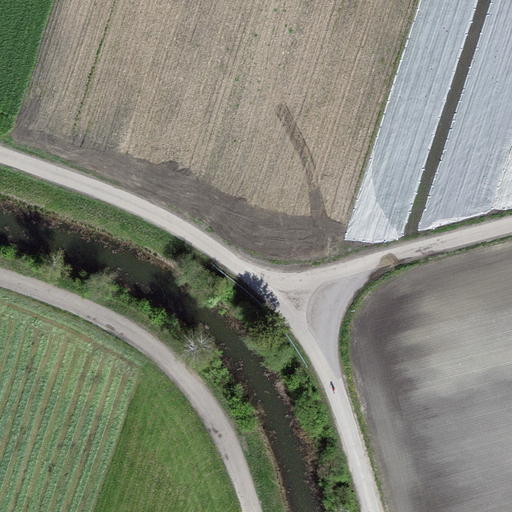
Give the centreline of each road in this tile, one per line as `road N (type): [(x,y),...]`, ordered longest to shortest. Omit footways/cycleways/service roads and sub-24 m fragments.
road 1 (track): [(258,511),(207,361),(0,276)]
road 2 (track): [(291,302),(208,242),(0,167)]
road 3 (track): [(291,302),(347,272),(511,222)]
road 4 (track): [(374,511),(348,419),(291,302)]
